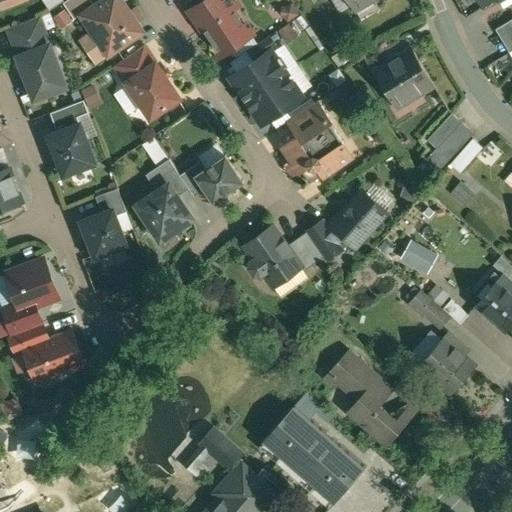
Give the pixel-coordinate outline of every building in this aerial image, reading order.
[(91,0),(68,0),(65,2),(76,18),(95,5),(91,0)] [(123,0),(104,0),(83,15),(109,54),(144,31),(123,0)] [(209,0),(193,11),(206,30),(206,31),(220,51),(222,53),(239,41),(234,33),(246,25),(236,9),(240,6),(235,0),(209,0)] [(350,0),(356,10),(372,0),(350,0)] [(296,9),(289,16),(293,20),(281,31),(291,41),(309,23),(296,9)] [(40,16),(9,28),(20,56),(51,44),(40,16)] [(511,20),(498,29),(511,52),(511,51),(511,20)] [(271,36),(250,50),(257,60),(272,50),(272,51),(278,47),(271,36)] [(20,56),(19,56),(36,98),(67,86),(51,44),(20,56)] [(145,46),(117,65),(128,81),(156,62),(145,46)] [(414,49),(377,72),(397,106),(435,84),(414,49)] [(257,60),(233,76),(248,100),(288,73),(272,51),(272,50),(257,60)] [(182,98),(157,61),(128,81),(127,81),(152,118),(182,98)] [(288,73),(248,100),(264,123),(288,107),(303,97),(303,96),(288,73)] [(303,97),(288,107),(295,117),(316,103),(308,92),(303,96),(303,97)] [(85,100),(52,113),(59,131),(81,122),(79,117),(90,112),(85,100)] [(295,117),(290,121),(300,135),(328,116),(328,117),(330,116),(320,101),(316,103),(295,117)] [(454,114),(436,133),(445,142),(446,142),(464,123),(454,114)] [(300,135),(283,147),(301,173),(303,171),(311,183),(323,175),(325,177),(341,166),(332,152),(346,143),(328,117),(328,116),(300,135)] [(59,131),(50,135),(65,175),(96,163),(81,122),(59,131)] [(445,142),(440,148),(439,147),(428,160),(440,172),(474,134),(475,135),(476,134),(464,123),(446,142),(445,142)] [(156,137),(146,144),(160,164),(170,157),(156,137)] [(474,138),(452,163),(462,172),(485,147),(474,138)] [(207,168),(196,175),(206,189),(214,201),(213,201),(215,202),(216,201),(244,183),(246,181),(245,180),(244,180),(227,154),(207,168)] [(171,159),(148,174),(159,191),(170,183),(179,196),(191,188),(182,175),(171,159)] [(203,161),(182,175),(191,188),(196,196),(206,189),(196,175),(207,168),(203,161)] [(0,171),(0,208),(23,200),(11,168),(0,171)] [(471,189),(461,181),(452,192),(462,200),(471,189)] [(159,191),(138,205),(162,239),(194,218),(179,196),(170,183),(159,191)] [(119,188),(97,196),(103,213),(114,209),(117,215),(128,211),(119,188)] [(365,191),(344,214),(342,212),(328,227),(339,242),(345,235),(357,246),(387,212),(365,191)] [(103,213),(83,221),(96,257),(128,244),(117,215),(114,209),(103,213)] [(328,227),(324,221),(309,232),(325,256),(328,260),(343,249),(339,242),(328,227)] [(275,225),(246,245),(256,259),(252,261),(252,267),(256,273),(262,274),(265,272),(275,286),(303,266),(304,266),(289,245),(275,225)] [(309,232),(289,245),(304,266),(303,266),(306,270),(325,256),(309,232)] [(421,272),(433,253),(405,237),(394,257),(421,272)] [(46,259),(8,273),(8,275),(6,280),(10,290),(15,292),(19,302),(22,311),(37,305),(60,296),(46,259)] [(511,282),(504,275),(477,304),(507,331),(511,325),(511,282)] [(451,317),(421,291),(412,301),(442,328),(451,317)] [(470,314),(453,299),(445,308),(462,323),(470,314)] [(19,302),(4,307),(14,335),(44,323),(37,305),(22,311),(19,302)] [(14,335),(11,336),(18,353),(26,350),(26,349),(51,340),(44,323),(14,335)] [(51,340),(26,349),(26,350),(38,381),(56,374),(58,380),(73,374),(70,369),(86,363),(74,331),(51,340)] [(449,332),(420,365),(437,380),(438,379),(453,392),(476,366),(458,349),(462,344),(449,332)] [(405,426),(375,399),(389,383),(351,349),(326,377),(338,387),(341,383),(363,403),(353,414),(388,445),(405,426)] [(428,401),(403,380),(395,389),(419,410),(428,401)] [(295,405),(263,441),(333,503),(365,467),(295,405)] [(213,429),(201,442),(228,466),(240,453),(213,429)] [(224,496),(209,511),(260,511),(278,493),(245,463),(219,492),(224,496)] [(159,511),(150,503),(144,511),(145,511),(159,511)]
